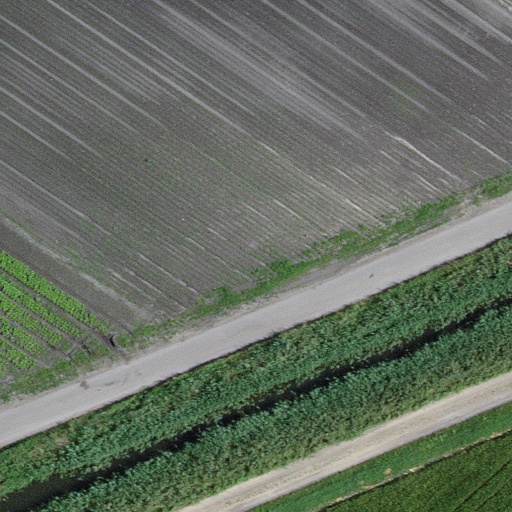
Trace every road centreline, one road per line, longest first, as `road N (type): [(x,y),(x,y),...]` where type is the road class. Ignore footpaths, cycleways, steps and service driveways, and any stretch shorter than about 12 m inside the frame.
road 1 (unclassified): [(511,183),(0,395)]
road 2 (track): [(187,511),(511,380)]
